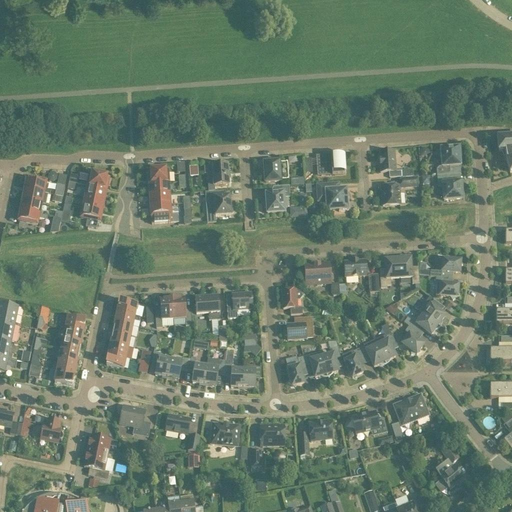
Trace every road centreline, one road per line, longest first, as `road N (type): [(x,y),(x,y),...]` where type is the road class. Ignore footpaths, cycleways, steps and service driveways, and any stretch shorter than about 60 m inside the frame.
road 1 (residential): [(92,394),(89,366),(105,288),(266,277)]
road 2 (residential): [(266,277),(273,251),(484,238)]
road 3 (residential): [(92,394),(102,383),(275,407)]
road 4 (residential): [(0,502),(10,459),(68,471),(82,405)]
road 5 (residential): [(275,407),(349,399),(427,372)]
road 6 (residential): [(427,372),(474,315),(484,238)]
road 7 (residential): [(275,407),(266,277)]
road 8 (residential): [(505,473),(427,372)]
road 9 (residential): [(10,164),(129,157)]
